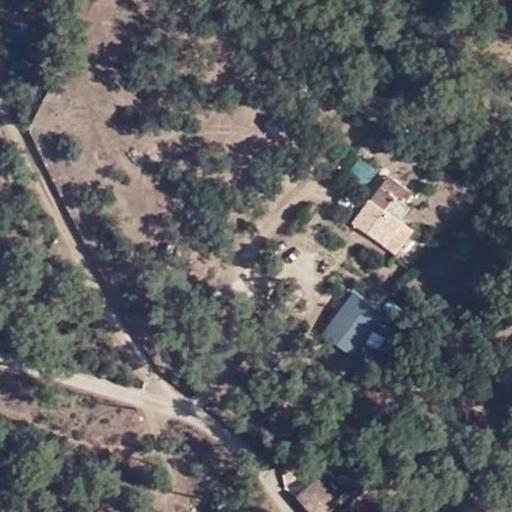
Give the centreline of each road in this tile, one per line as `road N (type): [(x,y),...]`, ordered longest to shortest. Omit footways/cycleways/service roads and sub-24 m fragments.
road 1 (unclassified): [(203,424),(99,312),(0,108)]
road 2 (residential): [(203,424),(0,359)]
road 3 (residential): [(289,511),(203,424)]
